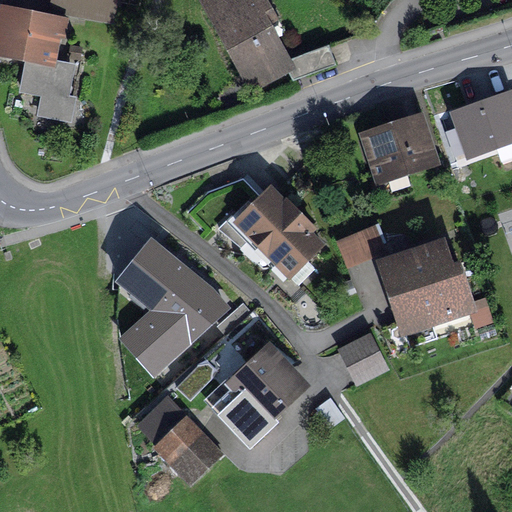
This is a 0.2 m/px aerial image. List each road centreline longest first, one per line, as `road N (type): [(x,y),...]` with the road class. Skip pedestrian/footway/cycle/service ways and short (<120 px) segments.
road 1 (residential): [(425,511),(282,318),(118,183)]
road 2 (tertiary): [(118,183),(387,82),(511,45)]
road 3 (tertiary): [(0,196),(37,208),(118,183)]
